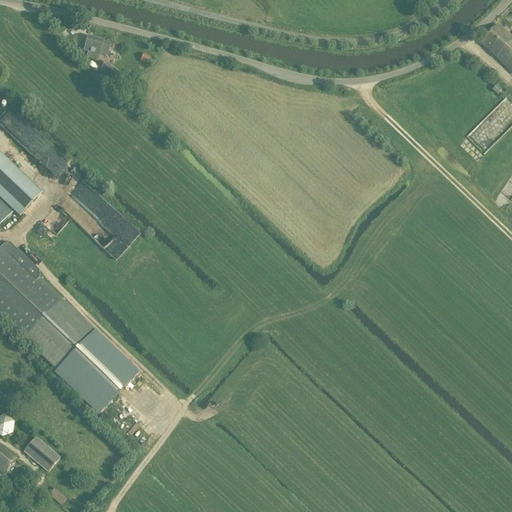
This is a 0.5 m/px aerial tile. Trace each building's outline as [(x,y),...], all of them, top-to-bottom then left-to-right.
[(498,25),(481,44),(511,71),(511,37),(511,38),(498,25)] [(102,41),(88,37),(83,52),(87,53),(86,58),(96,61),(98,56),(107,58),(111,45),(102,43),(102,41)] [(151,57),(143,54),(140,63),(148,65),(151,57)] [(117,73),(107,64),(98,72),(109,82),(117,73)] [(0,156),(0,212),(7,219),(13,213),(20,219),(42,196),(0,156)] [(4,246),(0,250),(0,316),(25,340),(58,372),(101,413),(125,388),(138,374),(95,333),(62,301),(40,281),(40,273),(10,244),(4,246)] [(48,474),(60,459),(35,438),(23,453),(48,474)] [(0,472),(4,476),(17,461),(0,446),(0,472)]
